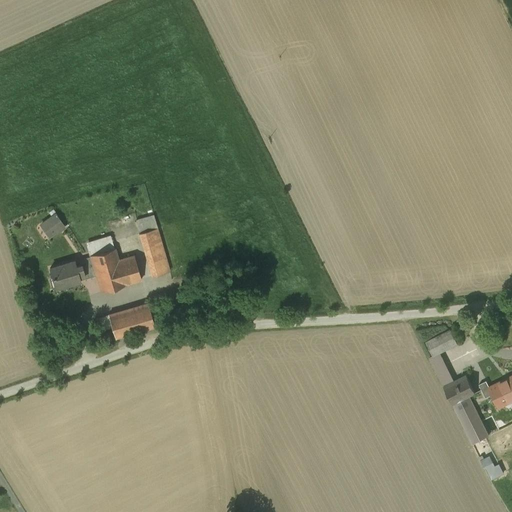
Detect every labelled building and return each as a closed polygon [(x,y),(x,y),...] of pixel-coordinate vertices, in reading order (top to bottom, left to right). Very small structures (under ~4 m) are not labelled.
[(56,214),(41,225),(49,236),(64,226),(56,214)] [(136,220),(140,233),(157,228),(154,215),(136,220)] [(140,233),(139,233),(152,276),(170,271),(157,228),(140,233)] [(118,260),(111,236),(89,242),(92,256),(97,275),(102,291),(126,284),(126,283),(142,279),(134,255),(118,260)] [(92,256),(75,261),(75,260),(50,268),(53,278),(55,277),(58,287),(81,280),(97,275),(92,256)] [(149,303),(109,314),(116,337),(155,326),(149,303)] [(451,329),(426,341),(433,355),(438,353),(458,343),(451,329)] [(438,353),(433,355),(429,357),(439,379),(448,374),(438,353)] [(479,368),(444,386),(453,404),(473,443),(485,437),(489,435),(476,409),(482,406),(478,399),(486,395),(483,389),(488,386),(487,384),(506,375),(498,359),(498,358),(479,368)] [(448,374),(439,379),(443,386),(452,381),(448,374)] [(511,375),(507,378),(506,375),(487,384),(488,386),(499,407),(511,400),(511,375)] [(486,465),(492,478),(503,473),(500,465),(494,468),(492,463),(486,465)]
